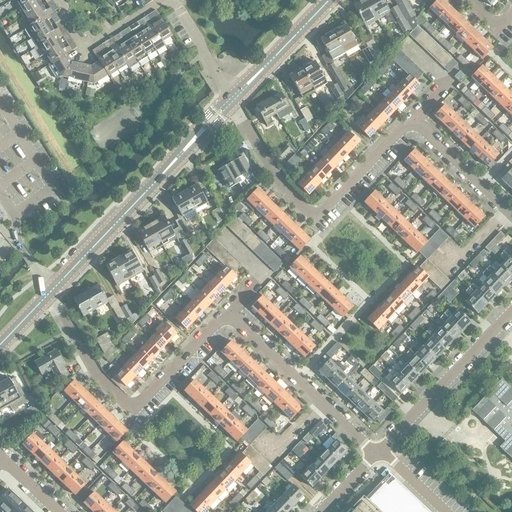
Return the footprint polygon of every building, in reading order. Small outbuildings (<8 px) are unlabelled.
[(31,0),(21,7),(18,8),(24,17),(27,16),(43,6),(39,1),(40,0),(31,0)] [(378,19),(366,0),(363,0),(362,1),(362,0),(356,3),(356,4),(354,5),(365,26),(378,19)] [(384,16),(387,21),(389,22),(391,23),(394,22),(395,24),(398,23),(403,32),(409,29),(396,6),(389,11),(382,0),(366,0),(378,19),(384,16)] [(414,16),(415,16),(405,0),(396,0),(395,1),(412,32),(415,28),(416,19),(414,16)] [(439,18),(449,6),(442,0),(438,0),(430,9),(439,18)] [(27,16),(32,24),(32,25),(54,11),(58,9),(55,5),(46,11),(43,6),(27,16)] [(458,14),(449,6),(439,18),(447,26),(458,14)] [(156,10),(151,13),(157,23),(153,26),(152,26),(162,42),(172,36),(159,16),(160,16),(156,10)] [(32,25),(32,24),(29,27),(35,36),(51,26),(47,21),(57,15),(54,11),(32,25)] [(458,14),(447,26),(456,34),(466,23),(458,14)] [(147,16),(143,19),(148,28),(143,31),(156,52),(165,46),(162,42),(152,26),(153,26),(147,16)] [(422,26),(426,31),(431,26),(426,22),(422,26)] [(475,31),(466,23),(456,34),(464,42),(475,31)] [(51,26),(35,36),(40,45),(66,29),(63,25),(54,31),(51,26)] [(138,34),(133,25),(129,28),(147,57),(156,52),(143,31),(138,34)] [(346,26),(333,33),(345,53),(358,46),(346,26)] [(409,35),(414,39),(422,31),(417,26),(409,35)] [(435,31),(431,26),(426,31),(431,35),(435,31)] [(129,28),(124,30),(130,39),(125,43),(136,59),(138,63),(147,57),(129,28)] [(66,29),(40,45),(46,54),(62,44),(59,39),(68,33),(66,29)] [(414,39),(418,43),(426,35),(422,31),(414,39)] [(473,50),(484,39),(475,31),(464,42),(473,50)] [(345,53),(333,33),(321,40),(332,61),(345,53)] [(379,50),(370,35),(363,39),(371,54),(379,50)] [(418,43),(422,48),(430,39),(426,35),(418,43)] [(111,39),(127,64),(136,59),(125,43),(120,46),(115,37),(111,39)] [(439,43),(444,47),(448,42),(443,38),(439,43)] [(107,54),(118,70),(127,64),(111,39),(107,42),(112,51),(107,54)] [(422,48),(427,52),(435,43),(430,39),(422,48)] [(451,39),(448,42),(444,47),(448,52),(453,47),(451,45),(454,42),(451,39)] [(493,48),(484,39),(473,50),(482,59),(493,48)] [(62,44),(46,54),(51,63),(52,62),(66,54),(72,50),(72,51),(77,48),(74,43),(65,48),(62,44)] [(427,52),(431,56),(439,47),(435,43),(427,52)] [(431,56),(436,60),(444,51),(439,47),(431,56)] [(108,75),(109,76),(118,70),(107,54),(103,57),(97,48),(92,51),(95,57),(96,56),(99,62),(100,62),(108,75)] [(370,65),(375,62),(367,48),(362,51),(370,65)] [(388,57),(393,61),(401,52),(397,48),(388,57)] [(436,60),(440,64),(448,55),(444,51),(436,60)] [(406,56),(401,52),(393,61),(397,65),(406,56)] [(66,54),(52,62),(61,76),(68,78),(71,63),(66,54)] [(440,64),(444,68),(452,60),(448,55),(440,64)] [(456,59),(460,63),(465,59),(461,55),(456,59)] [(410,61),(406,56),(397,65),(402,69),(410,61)] [(470,64),(465,59),(460,63),(466,69),(470,64)] [(452,60),(444,68),(449,73),(457,64),(452,60)] [(314,61),(302,69),(315,91),(327,83),(314,61)] [(414,65),(410,61),(402,69),(406,73),(414,65)] [(91,67),(88,82),(94,84),(108,75),(100,62),(99,62),(91,67)] [(375,62),(370,65),(374,71),(378,67),(375,62)] [(382,76),(391,66),(386,62),(378,72),(382,76)] [(71,63),(68,78),(88,82),(91,67),(87,66),(71,63)] [(327,67),(337,84),(346,100),(353,93),(352,90),(349,92),(333,63),(327,67)] [(406,73),(408,75),(410,77),(419,69),(414,65),(406,73)] [(472,78),(481,87),(492,75),(482,66),(472,78)] [(315,91),(302,69),(289,76),(302,98),(315,91)] [(424,74),(419,69),(410,77),(416,82),(424,74)] [(460,71),(454,77),(460,82),(466,76),(460,71)] [(38,72),(33,76),(37,83),(43,80),(38,72)] [(408,75),(399,84),(411,95),(419,86),(416,82),(410,77),(408,75)] [(500,83),(492,75),(481,87),(489,95),(500,83)] [(370,80),(365,85),(370,89),(375,84),(370,80)] [(489,95),(498,103),(509,92),(500,83),(489,95)] [(330,88),(341,105),(346,100),(337,84),(330,88)] [(402,103),(411,95),(399,84),(391,93),(402,103)] [(366,94),(370,89),(365,85),(361,89),(366,94)] [(468,90),(463,95),(469,100),(473,95),(468,90)] [(511,105),(511,94),(509,92),(498,103),(507,111),(511,105)] [(280,93),(268,100),(276,114),(282,111),(285,116),(291,112),(280,93)] [(394,112),(402,103),(391,93),(383,101),(394,112)] [(477,99),(473,95),(469,100),(473,104),(477,99)] [(349,102),(353,106),(362,114),(365,112),(356,104),(358,101),(354,97),(349,102)] [(457,101),(462,105),(466,101),(461,97),(457,101)] [(270,118),(276,114),(268,100),(256,107),(266,124),(267,126),(273,123),(270,118)] [(386,121),(394,112),(383,101),(375,110),(386,121)] [(467,110),(471,106),(466,101),(462,105),(467,110)] [(349,111),(353,106),(349,102),(345,107),(349,111)] [(435,116),(444,125),(455,113),(445,105),(435,116)] [(300,111),(305,119),(307,122),(310,120),(313,118),(307,107),(300,111)] [(485,107),(481,111),(486,116),(490,112),(485,107)] [(343,110),(340,114),(345,118),(348,115),(343,110)] [(378,129),(386,121),(375,110),(367,118),(378,129)] [(494,116),(490,112),(486,116),(490,120),(494,116)] [(463,122),(455,113),(444,125),(452,133),(463,122)] [(475,118),(479,122),(483,118),(479,113),(475,118)] [(369,138),(378,129),(367,118),(358,128),(369,138)] [(483,118),(479,122),(484,127),(488,122),(483,118)] [(307,122),(305,119),(299,122),(305,132),(311,129),(307,122)] [(310,120),(307,122),(311,129),(314,134),(317,131),(310,120)] [(329,122),(325,127),(329,132),(334,127),(329,122)] [(452,133),(461,141),(472,130),(463,122),(452,133)] [(498,128),(503,132),(507,128),(502,123),(498,128)] [(325,136),(329,132),(325,127),(320,132),(325,136)] [(511,132),(507,128),(503,132),(507,137),(511,132)] [(461,141),(470,149),(480,138),(472,130),(461,141)] [(492,134),(496,139),(501,134),(496,130),(492,134)] [(339,141),(351,152),(359,143),(348,132),(339,141)] [(501,143),(505,139),(501,134),(496,139),(501,143)] [(470,149),(478,158),(489,146),(480,138),(470,149)] [(313,140),(308,144),(313,149),(317,144),(313,140)] [(342,161),(351,152),(339,141),(331,150),(342,161)] [(289,143),(286,146),(290,150),(294,153),(296,150),(289,143)] [(308,154),(313,149),(308,144),(304,149),(308,154)] [(290,150),(286,146),(278,154),(282,159),(290,150)] [(498,155),(489,146),(478,158),(487,166),(498,155)] [(334,169),(342,161),(331,150),(323,158),(334,169)] [(413,170),(424,159),(415,150),(404,161),(413,170)] [(300,161),(296,157),(294,155),(290,160),(296,166),(300,161)] [(237,179),(245,174),(247,179),(252,173),(243,156),(238,159),(236,156),(230,159),(232,162),(218,170),(218,171),(220,170),(229,186),(238,181),(237,179)] [(326,178),(334,169),(323,158),(315,167),(326,178)] [(432,167),(424,159),(413,170),(422,178),(432,167)] [(289,173),(296,166),(290,160),(284,166),(287,171),(289,173)] [(105,174),(99,163),(95,166),(101,176),(105,174)] [(318,186),(326,178),(315,167),(306,176),(318,186)] [(430,187),(441,175),(432,167),(422,178),(430,187)] [(511,187),(511,169),(502,180),(511,189),(511,187)] [(450,184),(441,175),(430,187),(439,195),(450,184)] [(309,195),(318,186),(306,176),(298,185),(309,195)] [(398,185),(402,181),(398,177),(394,181),(398,185)] [(407,186),(402,181),(398,185),(403,190),(407,186)] [(387,188),(392,192),(396,188),(392,183),(387,188)] [(450,184),(439,195),(448,203),(458,192),(450,184)] [(185,193),(195,210),(207,203),(197,185),(196,185),(196,187),(185,193)] [(397,196),(400,192),(401,192),(396,188),(392,192),(397,196)] [(256,209),(267,198),(258,189),(247,200),(256,209)] [(373,212),(384,201),(375,192),(364,203),(373,212)] [(467,200),(458,192),(448,203),(456,211),(467,200)] [(184,217),(195,210),(185,193),(174,200),(173,198),(172,199),(176,206),(173,208),(179,218),(180,218),(184,224),(186,224),(187,222),(184,217)] [(411,198),(415,202),(420,198),(415,193),(411,198)] [(228,210),(219,195),(214,198),(222,213),(228,210)] [(275,206),(267,198),(256,209),(264,217),(275,206)] [(425,202),(420,198),(415,202),(420,207),(425,202)] [(405,204),(409,209),(414,204),(409,199),(405,204)] [(476,208),(467,200),(456,211),(465,220),(476,208)] [(373,212),(382,220),(393,209),(384,201),(373,212)] [(419,209),(414,204),(409,209),(414,213),(419,209)] [(284,214),(275,206),(264,217),(273,226),(284,214)] [(225,219),(219,208),(212,212),(218,223),(225,219)] [(476,208),(465,220),(474,228),(485,217),(476,208)] [(382,220),(391,228),(401,217),(393,209),(382,220)] [(428,214),(433,219),(437,214),(432,210),(428,214)] [(244,222),(248,217),(243,213),(239,217),(244,222)] [(284,214),(273,226),(282,234),(292,223),(284,214)] [(442,219),(437,214),(433,219),(437,223),(442,219)] [(422,221),(427,225),(431,221),(426,216),(422,221)] [(157,222),(151,225),(163,246),(169,242),(166,238),(172,235),(174,238),(176,237),(174,234),(164,217),(156,221),(157,222)] [(231,231),(239,222),(235,217),(227,226),(231,231)] [(253,222),(248,217),(244,222),(249,226),(253,222)] [(391,228),(399,236),(410,225),(401,217),(391,228)] [(431,221),(427,225),(431,230),(436,225),(431,221)] [(231,231),(236,235),(244,226),(239,222),(231,231)] [(301,231),(292,223),(282,234),(290,242),(301,231)] [(151,225),(151,224),(137,232),(147,249),(153,246),(155,250),(163,246),(151,225)] [(399,236),(408,245),(419,233),(410,225),(399,236)] [(185,239),(186,241),(193,237),(187,226),(180,230),(185,239)] [(236,235),(240,239),(249,231),(244,226),(236,235)] [(454,231),(450,226),(446,231),(450,235),(454,231)] [(439,229),(435,234),(444,242),(448,238),(439,229)] [(256,234),(261,238),(265,234),(261,230),(256,234)] [(240,239),(244,243),(253,235),(249,231),(240,239)] [(301,231),(290,242),(299,251),(310,239),(301,231)] [(459,235),(454,231),(450,235),(455,240),(459,235)] [(500,232),(490,243),(495,247),(505,237),(500,232)] [(428,242),(419,233),(408,245),(417,253),(418,252),(423,247),(427,243),(428,242)] [(270,239),(265,234),(261,238),(266,243),(270,239)] [(431,238),(439,247),(444,242),(435,234),(431,238)] [(244,243),(248,247),(257,239),(253,235),(244,243)] [(431,238),(428,242),(427,243),(435,251),(439,247),(431,238)] [(193,253),(186,241),(185,239),(179,243),(187,256),(193,253)] [(206,248),(210,252),(219,244),(214,239),(206,248)] [(261,243),(257,239),(248,247),(253,252),(261,243)] [(253,252),(257,256),(265,247),(261,243),(253,252)] [(435,251),(427,243),(423,247),(431,255),(435,251)] [(495,247),(490,243),(485,248),(490,253),(495,247)] [(210,252),(215,256),(223,248),(219,244),(210,252)] [(278,255),(282,250),(278,246),(273,250),(278,255)] [(261,260),(270,251),(265,247),(257,256),(261,260)] [(418,252),(427,260),(431,255),(423,247),(418,252)] [(215,256),(219,261),(228,252),(223,248),(215,256)] [(503,253),(511,260),(511,253),(507,249),(503,253)] [(287,255),(282,250),(278,255),(283,259),(287,255)] [(125,258),(119,260),(130,280),(143,272),(131,251),(124,256),(125,258)] [(261,260),(266,264),(274,256),(270,251),(261,260)] [(232,256),(228,252),(219,261),(223,265),(232,256)] [(505,261),(500,266),(511,277),(511,260),(503,253),(500,256),(505,261)] [(204,254),(199,259),(204,263),(209,258),(204,254)] [(479,254),(474,259),(479,263),(484,258),(479,254)] [(223,265),(225,267),(228,269),(236,260),(232,256),(223,265)] [(266,264),(270,268),(278,259),(274,256),(266,264)] [(301,257),(290,268),(299,277),(310,265),(301,257)] [(199,268),(204,263),(199,259),(195,263),(199,268)] [(283,264),(278,259),(270,268),(274,272),(276,271),(276,272),(278,270),(278,269),(283,264)] [(473,269),(479,263),(474,259),(469,265),(473,269)] [(130,280),(119,260),(114,263),(113,261),(106,266),(118,287),(130,280)] [(236,260),(228,269),(232,273),(240,264),(236,260)] [(432,264),(427,260),(419,268),(423,273),(432,264)] [(423,273),(428,277),(436,268),(432,264),(423,273)] [(318,274),(310,265),(299,277),(307,285),(318,274)] [(511,280),(511,277),(500,266),(495,271),(490,266),(486,270),(504,287),(508,283),(509,284),(511,280)] [(232,273),(228,269),(225,267),(217,276),(228,286),(237,277),(232,273)] [(417,267),(408,276),(420,287),(429,278),(428,277),(423,273),(419,268),(419,269),(417,267)] [(432,281),(440,272),(436,268),(428,277),(429,278),(432,281)] [(154,276),(159,285),(165,282),(158,269),(152,273),(154,276)] [(488,279),(482,284),(496,297),(500,292),(499,291),(504,287),(486,270),(483,274),(488,279)] [(187,271),(183,276),(187,281),(192,276),(187,271)] [(432,281),(436,285),(445,277),(440,272),(432,281)] [(466,276),(463,272),(462,272),(457,277),(461,281),(466,276)] [(318,274),(307,285),(316,293),(327,282),(318,274)] [(160,287),(159,285),(154,276),(149,279),(155,290),(160,287)] [(183,285),(187,281),(183,276),(178,281),(183,285)] [(220,295),(228,286),(217,276),(208,284),(220,295)] [(412,296),(420,287),(408,276),(400,285),(412,296)] [(449,281),(445,277),(436,285),(441,290),(449,281)] [(286,281),(282,285),(281,285),(286,290),(290,286),(286,281)] [(454,281),(445,290),(454,299),(458,294),(453,289),(458,285),(454,281)] [(336,290),(327,282),(316,293),(325,301),(336,290)] [(208,284),(200,293),(211,304),(220,295),(208,284)] [(496,297),(482,284),(478,289),(473,284),(469,288),(486,305),(491,300),(492,301),(496,297)] [(400,285),(392,294),(403,305),(412,296),(400,285)] [(119,321),(126,318),(121,308),(114,296),(107,300),(103,294),(106,293),(103,288),(100,289),(97,286),(86,292),(95,308),(101,305),(102,307),(108,303),(112,310),(112,309),(119,321)] [(295,290),(290,286),(286,290),(291,294),(295,290)] [(275,292),(280,296),(284,292),(279,288),(275,292)] [(482,309),(486,305),(469,288),(466,292),(470,297),(465,302),(478,314),(479,313),(479,314),(483,310),(482,309)] [(171,289),(166,294),(171,298),(176,293),(171,289)] [(336,290),(325,301),(334,310),(344,298),(336,290)] [(433,290),(428,295),(433,299),(437,294),(433,290)] [(436,300),(440,303),(445,299),(449,303),(454,299),(445,290),(436,300)] [(95,308),(86,292),(74,299),(79,307),(77,308),(83,317),(89,314),(88,312),(95,308)] [(289,296),(284,292),(280,296),(285,301),(289,296)] [(203,312),(211,304),(200,293),(192,302),(203,312)] [(295,298),(304,307),(308,302),(303,297),(303,296),(300,293),(295,298)] [(166,302),(171,298),(166,294),(162,298),(166,302)] [(395,313),(403,305),(392,294),(384,302),(395,313)] [(428,304),(433,299),(428,295),(424,299),(428,304)] [(261,317),(272,305),(262,297),(252,308),(261,317)] [(353,307),(344,298),(334,310),(343,318),(353,307)] [(192,302),(184,310),(195,321),(203,312),(192,302)] [(312,306),(308,302),(304,307),(308,311),(312,306)] [(384,302),(375,311),(387,322),(395,313),(384,302)] [(427,309),(431,313),(436,307),(432,303),(427,309)] [(293,308),(297,313),(302,308),(297,304),(293,308)] [(126,305),(121,308),(126,318),(130,326),(138,318),(136,314),(132,316),(126,305)] [(280,314),(272,305),(261,317),(269,325),(280,314)] [(416,307),(412,312),(416,317),(421,312),(416,307)] [(306,313),(302,308),(297,313),(302,317),(306,313)] [(186,330),(195,321),(184,310),(175,319),(186,330)] [(448,311),(444,315),(461,331),(465,327),(466,328),(470,324),(469,323),(470,322),(457,310),(452,315),(448,311)] [(378,331),(387,322),(375,311),(367,320),(378,331)] [(412,321),(416,317),(412,312),(407,317),(412,321)] [(147,314),(142,319),(146,323),(151,318),(147,314)] [(280,314),(269,325),(278,333),(289,322),(280,314)] [(320,314),(316,319),(321,323),(325,319),(320,314)] [(457,336),(461,331),(444,315),(440,318),(445,323),(440,328),(454,341),(458,337),(457,336)] [(420,316),(415,321),(419,325),(424,320),(420,316)] [(142,328),(146,323),(142,319),(137,323),(142,328)] [(330,323),(325,319),(321,323),(326,327),(330,323)] [(315,329),(319,325),(314,321),(310,325),(315,329)] [(414,330),(419,325),(415,321),(410,327),(414,330)] [(297,330),(289,322),(278,333),(287,341),(297,330)] [(156,333),(168,343),(176,334),(165,324),(156,333)] [(324,329),(319,325),(315,329),(319,334),(324,329)] [(400,325),(395,330),(400,334),(404,329),(400,325)] [(431,328),(427,332),(444,349),(448,345),(449,346),(454,341),(440,328),(436,333),(431,328)] [(306,338),(297,330),(287,341),(295,350),(306,338)] [(390,334),(395,339),(400,334),(395,330),(390,334)] [(130,331),(125,336),(130,340),(134,336),(130,331)] [(104,354),(114,343),(108,332),(96,339),(104,354)] [(440,354),(444,349),(427,332),(423,336),(428,341),(423,346),(437,359),(441,355),(440,354)] [(159,352),(168,343),(156,333),(148,341),(159,352)] [(403,334),(398,339),(402,343),(407,338),(403,334)] [(126,345),(130,340),(125,336),(121,341),(126,345)] [(306,338),(295,350),(304,358),(315,347),(306,338)] [(397,349),(402,343),(398,339),(393,345),(397,349)] [(151,361),(159,352),(148,341),(140,350),(151,361)] [(221,353),(230,362),(241,351),(232,342),(221,353)] [(342,347),(337,342),(326,354),(331,359),(342,347)] [(413,346),(410,350),(427,367),(431,363),(432,364),(437,359),(423,346),(418,351),(413,346)] [(112,347),(107,351),(112,356),(116,351),(112,347)] [(56,378),(66,372),(62,364),(63,363),(56,350),(35,362),(42,375),(52,370),(56,378)] [(143,369),(151,361),(140,350),(132,358),(143,369)] [(411,359),(406,364),(419,377),(424,373),(423,372),(427,367),(410,350),(406,354),(411,359)] [(114,359),(112,356),(107,351),(103,356),(110,363),(114,359)] [(249,359),(241,351),(230,362),(239,370),(249,359)] [(386,352),(381,358),(385,361),(390,356),(386,352)] [(358,363),(351,356),(347,360),(354,367),(358,363)] [(143,369),(132,358),(124,367),(135,378),(143,369)] [(239,370),(247,378),(258,367),(249,359),(239,370)] [(338,362),(335,366),(329,361),(319,372),(328,381),(342,366),(338,362)] [(415,382),(419,377),(406,364),(401,369),(396,364),(392,368),(410,385),(414,381),(415,382)] [(218,365),(214,370),(218,374),(222,370),(218,365)] [(373,365),(368,370),(380,381),(383,377),(384,376),(373,365)] [(328,381),(337,389),(347,378),(343,374),(346,370),(342,366),(328,381)] [(126,387),(135,378),(124,367),(115,376),(126,387)] [(267,375),(258,367),(247,378),(256,387),(267,375)] [(405,390),(410,385),(392,368),(388,372),(394,377),(388,382),(398,392),(401,394),(401,393),(402,394),(406,391),(405,390)] [(203,372),(212,381),(216,376),(211,372),(210,373),(206,369),(203,372)] [(360,374),(365,378),(369,373),(364,369),(360,374)] [(227,374),(222,370),(218,374),(223,378),(227,374)] [(369,373),(365,378),(369,383),(374,378),(369,373)] [(275,383),(267,375),(256,387),(265,395),(275,383)] [(221,381),(216,376),(212,381),(217,385),(221,381)] [(0,411),(10,406),(12,410),(28,402),(14,378),(14,379),(11,381),(9,378),(8,378),(9,379),(0,383),(0,411)] [(337,389),(346,398),(356,387),(347,378),(337,389)] [(490,391),(491,393),(487,398),(485,396),(471,410),(472,411),(472,410),(476,413),(475,414),(482,421),(483,420),(486,424),(493,431),(493,430),(497,434),(499,432),(507,440),(499,447),(500,448),(500,447),(505,452),(511,459),(511,458),(511,389),(501,379),(490,391)] [(73,401),(84,389),(75,381),(64,392),(73,401)] [(184,392),(193,401),(204,389),(195,381),(184,392)] [(231,386),(235,391),(240,386),(235,382),(231,386)] [(265,395),(273,403),(284,392),(275,383),(265,395)] [(382,392),(386,387),(381,383),(377,387),(382,392)] [(244,391),(240,386),(235,391),(240,395),(244,391)] [(346,398),(355,406),(365,395),(356,387),(346,398)] [(395,395),(386,387),(382,392),(393,402),(397,398),(395,395)] [(224,393),(229,397),(234,393),(229,388),(224,393)] [(92,398),(84,389),(73,401),(82,409),(92,398)] [(202,409),(213,397),(204,389),(193,401),(202,409)] [(293,400),(284,392),(273,403),(282,411),(293,400)] [(234,402),(238,397),(234,393),(229,397),(234,402)] [(355,406),(364,415),(374,404),(365,395),(355,406)] [(202,409),(210,417),(221,406),(213,397),(202,409)] [(92,398),(82,409),(90,417),(101,406),(92,398)] [(252,398),(248,403),(253,407),(257,403),(252,398)] [(293,400),(282,411),(291,420),(302,408),(293,400)] [(44,413),(38,403),(27,410),(32,419),(44,413)] [(266,411),(257,403),(253,407),(261,415),(266,411)] [(374,404),(364,415),(373,424),(376,420),(379,424),(390,412),(386,408),(383,412),(374,404)] [(247,414),(251,409),(246,405),(242,409),(247,414)] [(110,414),(101,406),(90,417),(99,425),(110,414)] [(210,417),(219,425),(230,414),(221,406),(210,417)] [(251,418),(256,414),(251,409),(247,414),(251,418)] [(48,418),(52,421),(53,422),(57,418),(52,413),(48,418)] [(110,414),(99,425),(108,434),(118,422),(110,414)] [(219,425),(228,434),(239,422),(230,414),(219,425)] [(268,426),(272,422),(267,417),(263,421),(268,426)] [(44,418),(39,423),(46,429),(50,424),(44,418)] [(61,422),(57,418),(53,422),(57,426),(61,422)] [(258,420),(253,425),(262,433),(267,428),(258,420)] [(127,431),(118,422),(108,434),(117,442),(127,431)] [(248,431),(239,422),(228,434),(237,442),(241,438),(245,433),(248,431)] [(276,426),(272,422),(268,426),(272,430),(276,426)] [(320,422),(307,435),(312,439),(313,438),(315,439),(326,427),(320,422)] [(47,429),(51,433),(55,429),(51,424),(47,429)] [(262,433),(253,425),(249,429),(258,437),(262,433)] [(60,433),(55,429),(51,433),(56,437),(60,433)] [(249,429),(248,431),(245,433),(254,441),(258,437),(249,429)] [(70,439),(74,434),(69,430),(65,434),(70,439)] [(241,438),(250,446),(254,441),(245,433),(241,438)] [(31,454),(42,442),(33,434),(22,445),(31,454)] [(79,439),(74,434),(70,439),(74,443),(79,439)] [(327,450),(338,460),(342,457),(343,458),(348,453),(346,452),(347,451),(342,446),(345,443),(336,434),(331,438),(335,442),(327,450)] [(312,439),(307,435),(303,440),(307,444),(312,439)] [(82,438),(76,444),(78,447),(84,440),(82,438)] [(444,439),(438,445),(444,451),(450,445),(444,439)] [(64,445),(68,450),(73,445),(68,441),(64,445)] [(51,451),(42,442),(31,454),(40,462),(51,451)] [(132,451),(123,442),(113,453),(122,462),(132,451)] [(296,446),(292,451),(296,455),(299,457),(307,449),(300,443),(296,446)] [(77,450),(73,445),(68,450),(73,454),(77,450)] [(87,455),(91,451),(87,446),(83,451),(87,455)] [(246,459),(254,450),(250,446),(241,455),(246,459)] [(246,459),(250,463),(259,455),(254,450),(246,459)] [(338,460),(327,450),(318,459),(330,469),(338,460)] [(51,451),(40,462),(49,470),(59,459),(51,451)] [(96,455),(91,451),(87,455),(92,459),(96,455)] [(141,459),(132,451),(122,462),(130,470),(141,459)] [(240,453),(231,462),(242,473),(251,464),(250,463),(246,459),(241,455),(240,453)] [(255,467),(263,459),(259,455),(250,463),(251,464),(255,467)] [(81,462),(86,466),(90,462),(85,457),(81,462)] [(68,467),(59,459),(49,470),(57,479),(68,467)] [(141,459),(130,470),(139,479),(150,467),(141,459)] [(255,467),(259,472),(267,463),(263,459),(255,467)] [(330,469),(318,459),(310,468),(321,478),(325,475),(326,476),(331,471),(329,470),(330,469)] [(296,472),(284,460),(280,464),(292,476),(296,472)] [(94,466),(90,462),(86,466),(90,470),(94,466)] [(223,471),(234,482),(242,473),(231,462),(223,471)] [(272,467),(267,463),(259,472),(264,476),(272,467)] [(280,464),(275,469),(288,481),(292,476),(280,464)] [(321,478),(310,468),(309,468),(306,465),(298,473),(312,487),(321,478)] [(68,467),(57,479),(66,487),(77,475),(68,467)] [(108,467),(104,471),(109,476),(113,471),(108,467)] [(158,476),(150,467),(139,479),(148,487),(158,476)] [(117,475),(113,471),(109,476),(113,480),(117,475)] [(223,471),(215,480),(226,490),(234,482),(223,471)] [(429,511),(389,473),(365,498),(363,496),(352,508),(350,509),(353,511),(352,511),(429,511)] [(86,484),(77,475),(66,487),(75,495),(86,484)] [(167,484),(158,476),(148,487),(156,495),(167,484)] [(255,476),(250,481),(255,485),(260,480),(255,476)] [(271,482),(266,478),(266,477),(261,482),(266,487),(271,482)] [(206,488),(218,499),(226,490),(215,480),(206,488)] [(246,485),(250,490),(251,490),(255,485),(250,481),(246,485)] [(112,491),(116,487),(112,483),(108,487),(112,491)] [(125,483),(121,488),(126,492),(130,488),(125,483)] [(167,484),(156,495),(165,504),(176,492),(167,484)] [(284,494),(295,505),(304,496),(293,485),(284,494)] [(121,491),(116,487),(112,491),(117,496),(121,491)] [(135,492),(130,488),(126,492),(130,496),(135,492)] [(206,488),(198,497),(210,508),(218,499),(206,488)] [(0,511),(31,511),(25,505),(9,490),(0,498),(0,511)] [(258,495),(254,490),(249,495),(254,499),(258,495)] [(92,511),(103,501),(94,492),(83,504),(92,511)] [(238,493),(234,498),(239,502),(243,498),(238,493)] [(288,511),(295,505),(284,494),(276,503),(284,511),(288,511)] [(249,504),(254,499),(249,495),(245,500),(249,504)] [(164,511),(178,511),(185,505),(176,497),(163,511),(164,511)] [(205,511),(210,508),(198,497),(190,506),(196,511),(205,511)] [(234,507),(239,502),(234,498),(229,503),(234,507)] [(134,504),(129,499),(125,504),(130,508),(134,504)] [(143,500),(139,504),(143,509),(148,504),(143,500)] [(109,511),(112,509),(103,501),(92,511),(109,511)] [(284,511),(276,503),(267,511),(284,511)]
